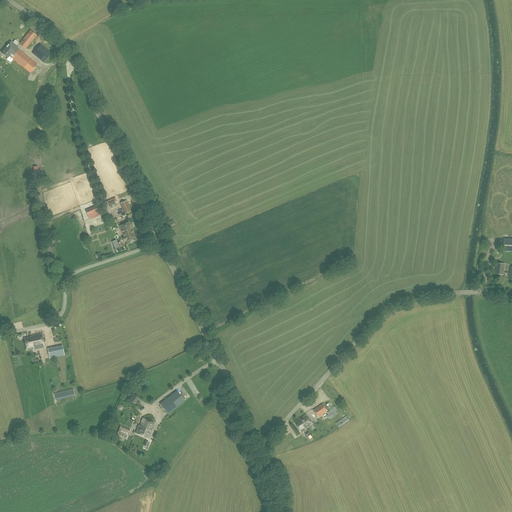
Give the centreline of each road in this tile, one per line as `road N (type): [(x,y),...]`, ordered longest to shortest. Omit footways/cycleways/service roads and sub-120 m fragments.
road 1 (unclassified): [(261,447),(393,306),(452,293),(511,297)]
road 2 (unclassified): [(161,241),(62,37),(9,0)]
road 3 (unclassified): [(261,447),(161,241)]
road 4 (unclassified): [(57,318),(73,275),(161,241)]
